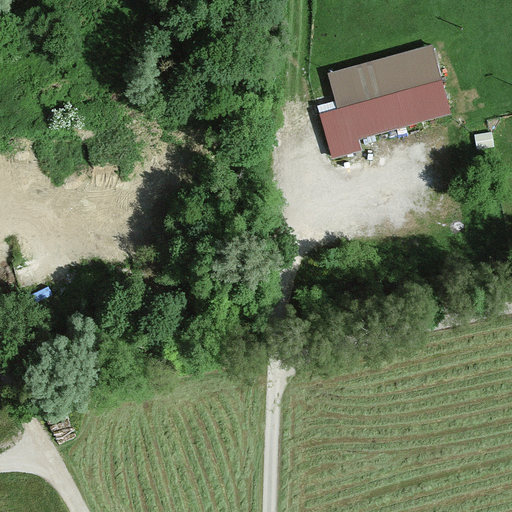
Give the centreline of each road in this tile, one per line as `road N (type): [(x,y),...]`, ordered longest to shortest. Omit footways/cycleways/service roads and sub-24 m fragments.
road 1 (unclassified): [(511,312),(275,365),(267,511)]
road 2 (track): [(98,511),(22,382),(0,282)]
road 3 (unknown): [(275,365),(323,166)]
